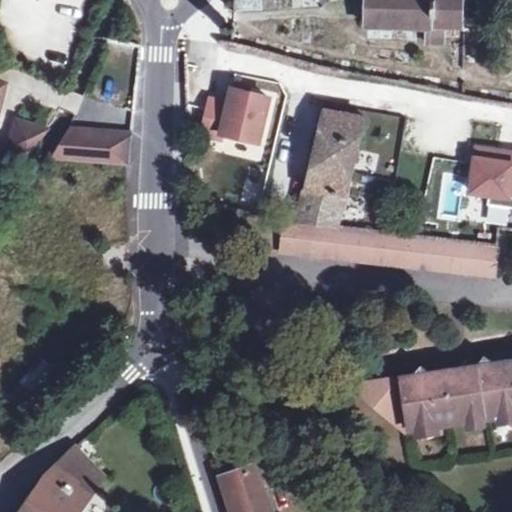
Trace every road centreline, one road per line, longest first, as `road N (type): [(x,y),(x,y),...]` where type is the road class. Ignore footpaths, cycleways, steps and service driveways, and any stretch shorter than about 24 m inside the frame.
road 1 (unclassified): [(153,359),(154,166),(169,5)]
road 2 (unclassified): [(0,490),(153,359)]
road 3 (unclassified): [(153,359),(217,511)]
